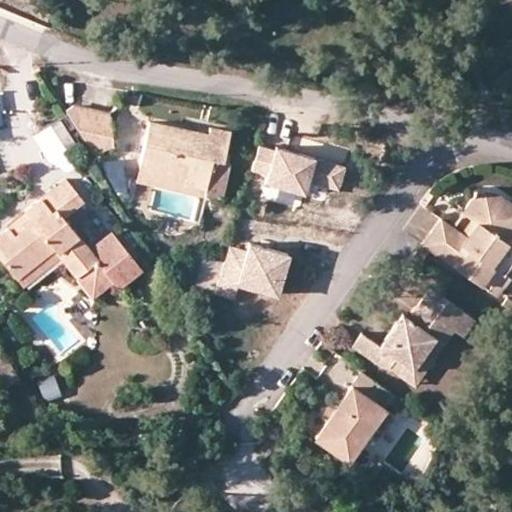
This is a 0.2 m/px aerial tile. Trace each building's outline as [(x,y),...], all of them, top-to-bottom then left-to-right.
[(511,0),(501,0),(501,21),(511,20),(511,0)] [(65,109),(92,153),(111,146),(106,113),(74,105),(65,109)] [(58,115),(31,134),(46,155),(73,136),(58,115)] [(182,184),(204,187),(212,157),(221,158),(228,131),(211,125),(208,133),(149,120),(141,165),(183,174),(182,184)] [(343,165),(275,142),(274,146),(259,141),(252,167),(266,171),(263,179),(304,193),(309,177),(336,186),(343,165)] [(202,196),(204,187),(182,184),(183,174),(141,165),(137,184),(202,196)] [(65,179),(25,212),(29,220),(13,233),(8,226),(0,231),(0,256),(18,278),(52,248),(59,257),(76,276),(96,261),(111,282),(116,288),(141,268),(109,231),(89,247),(63,218),(83,202),(65,179)] [(511,228),(511,206),(510,205),(496,195),(483,191),(472,194),(460,211),(475,221),(465,236),(441,221),(424,245),(493,295),(507,277),(503,273),(511,257),(511,245),(504,239),(511,228)] [(29,220),(25,212),(8,226),(13,233),(29,220)] [(288,253),(248,240),(245,250),(228,245),(214,291),(234,297),(238,282),(276,293),(288,253)] [(52,248),(18,278),(23,284),(59,257),(52,248)] [(203,256),(196,280),(215,286),(222,262),(203,256)] [(92,294),(111,282),(96,261),(76,276),(92,294)] [(435,335),(442,341),(451,327),(462,333),(472,318),(459,309),(457,306),(430,288),(417,304),(425,309),(416,323),(408,317),(401,313),(380,343),(360,330),(351,344),(379,364),(389,365),(395,356),(413,367),(435,335)] [(511,300),(506,296),(502,302),(511,308),(511,300)] [(425,309),(417,304),(408,317),(416,323),(425,309)] [(415,382),(442,341),(435,335),(413,367),(395,356),(389,365),(415,382)] [(8,360),(0,365),(0,383),(4,389),(20,378),(8,360)] [(394,392),(360,369),(314,436),(348,458),(367,431),(384,406),(394,392)] [(52,376),(38,381),(44,399),(58,395),(52,376)] [(384,406),(367,431),(377,436),(393,412),(384,406)] [(216,511),(194,485),(169,510),(170,511),(216,511)]
